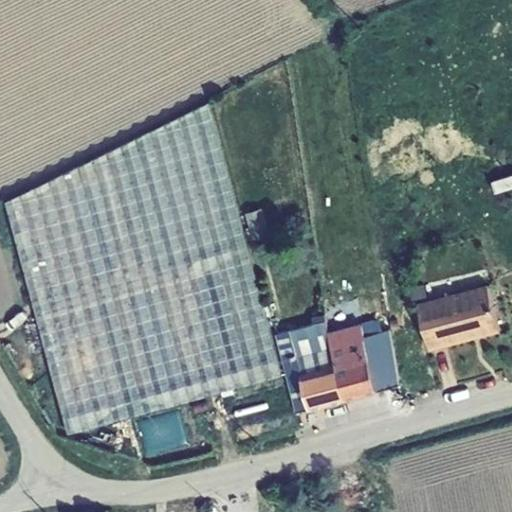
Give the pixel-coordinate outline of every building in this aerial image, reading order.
[(69,433),(280,370),(210,104),(1,207),(69,433)] [(429,295),(426,283),(410,287),(413,299),(429,295)] [(432,348),(501,330),(489,283),(418,301),(432,348)] [(314,323),(327,320),(326,313),(313,315),(314,323)] [(337,363),(330,336),(327,320),(314,323),(277,332),(297,412),(313,409),(303,373),(337,363)] [(391,329),(364,335),(380,391),(401,385),(391,329)] [(351,359),(346,338),(345,332),(330,336),(337,363),(351,359)] [(337,363),(303,373),(313,409),(380,391),(364,335),(364,334),(346,338),(351,359),(337,363)]
